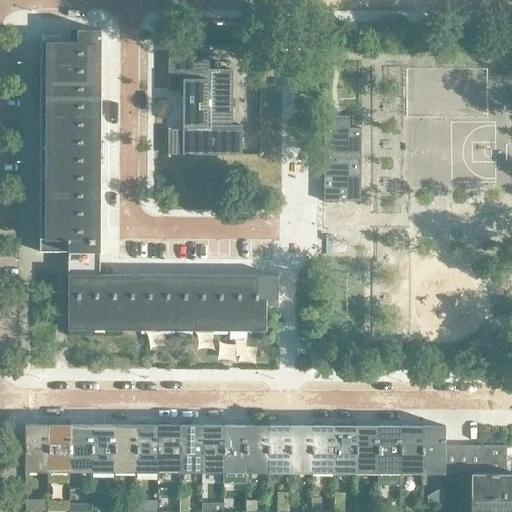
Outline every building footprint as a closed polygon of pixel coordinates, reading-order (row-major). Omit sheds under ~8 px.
[(100,252),(101,30),(77,30),(77,42),(41,42),(40,252),(68,252),(100,252)] [(232,125),(232,69),(208,69),(209,45),(169,45),(168,91),(179,91),(183,91),(183,97),(183,126),(183,129),(168,129),(168,155),(242,155),(242,125),(232,125)] [(261,61),(261,46),(246,46),(246,61),(261,61)] [(351,116),(351,125),(361,125),(361,116),(351,116)] [(323,165),(323,201),(360,201),(360,126),(348,126),(348,118),(328,118),(323,118),(323,165)] [(68,264),(68,274),(100,274),(99,264),(100,252),(68,252),(68,264)] [(265,331),(266,299),(278,299),(278,276),(100,274),(68,274),(68,329),(265,331)] [(320,353),(320,338),(297,338),(297,353),(320,353)] [(47,467),(48,429),(48,424),(25,424),(25,467),(47,467)] [(69,467),(70,429),(70,424),(48,424),(48,429),(47,467),(69,467)] [(91,467),(92,429),(92,424),(70,424),(70,429),(69,467),(91,467)] [(113,467),(114,429),(114,424),(92,424),(92,429),(91,467),(113,467)] [(135,467),(136,429),(136,424),(114,424),(114,429),(113,467),(135,467)] [(157,468),(158,429),(158,424),(136,424),(136,429),(135,467),(157,468)] [(179,468),(180,429),(180,424),(158,424),(158,429),(157,468),(179,468)] [(201,468),(202,429),(202,424),(180,424),(180,429),(179,468),(201,468)] [(223,468),(224,429),(224,424),(202,424),(202,429),(201,468),(223,468)] [(245,468),(246,429),(246,425),(224,424),(224,429),(223,468),(245,468)] [(267,468),(268,429),(268,425),(246,425),(246,429),(245,468),(267,468)] [(289,468),(290,430),(290,425),(268,425),(268,429),(267,468),(289,468)] [(311,468),(312,430),(312,425),(290,425),(290,430),(289,468),(311,468)] [(333,468),(334,430),(334,425),(312,425),(312,430),(311,468),(333,468)] [(355,468),(356,430),(356,425),(334,425),(334,430),(333,468),(355,468)] [(377,468),(378,430),(378,425),(356,425),(356,430),(355,468),(355,473),(377,473),(377,468)] [(399,468),(400,430),(400,425),(378,425),(378,430),(377,468),(399,468)] [(421,469),(422,430),(422,425),(400,425),(400,430),(399,468),(421,469)] [(444,469),(444,445),(445,445),(445,425),(422,425),(422,430),(421,469),(444,469)] [(456,474),(456,445),(445,445),(444,445),(444,469),(444,474),(456,474)] [(468,474),(468,445),(456,445),(456,474),(468,474)] [(480,460),(480,445),(468,445),(468,474),(475,474),(480,474),(480,460)] [(506,460),(506,448),(506,445),(480,445),(480,460),(506,460)] [(506,474),(506,460),(480,460),(480,474),(506,474)] [(511,473),(506,474),(480,474),(475,474),(475,497),(511,496),(511,473)] [(511,511),(511,496),(475,497),(474,511),(511,511)]
